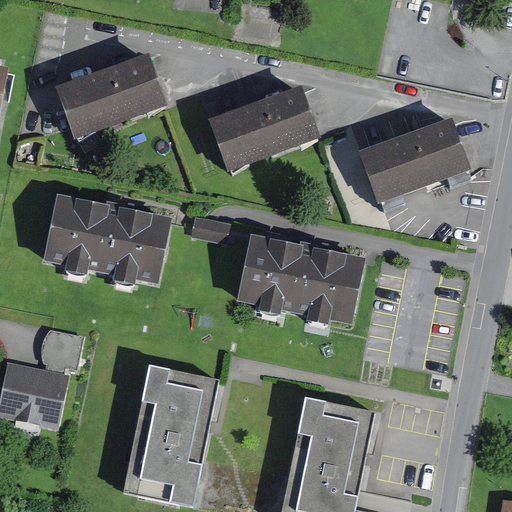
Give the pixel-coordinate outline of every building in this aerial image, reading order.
[(152,62),(62,98),(81,147),(171,111),(152,62)] [(10,72),(0,70),(0,121),(8,83),(10,72)] [(305,95),(215,130),(235,179),(325,144),(305,95)] [(455,129),(365,164),(385,213),(475,177),(455,129)] [(172,222),(62,199),(50,258),(160,281),(172,222)] [(371,266),(260,243),(248,302),(358,325),(371,266)] [(93,337),(54,327),(46,357),(85,367),(93,337)] [(224,373),(153,360),(129,487),(200,500),(224,373)] [(76,377),(15,361),(1,411),(62,427),(76,377)] [(361,511),(381,407),(310,394),(288,511),(361,511)]
